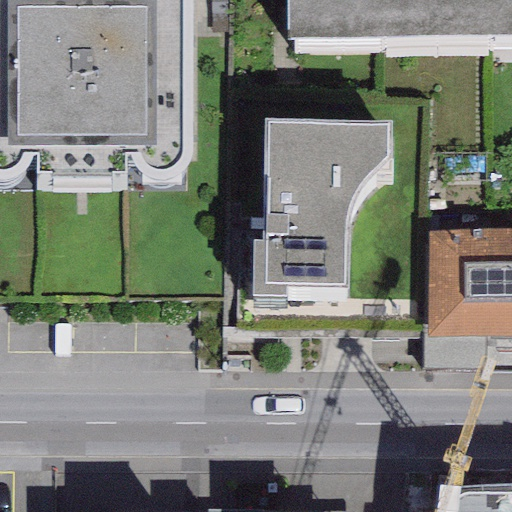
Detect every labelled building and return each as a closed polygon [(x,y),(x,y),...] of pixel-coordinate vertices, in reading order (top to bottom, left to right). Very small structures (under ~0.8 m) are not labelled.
[(191,0),(0,0),(0,194),(9,193),(15,192),(144,190),(149,193),(157,195),(164,195),(171,192),(180,187),(187,180),(191,173),(193,166),(191,0)] [(511,0),(287,0),(288,51),(511,49),(511,0)] [(387,137),(264,136),(264,297),(346,297),(346,244),(348,222),(356,204),(366,193),(374,183),(383,174),(389,167),(387,137)] [(491,366),(491,344),(511,344),(511,234),(437,236),(439,367),(491,366)] [(511,511),(511,493),(455,495),(453,511),(511,511)]
